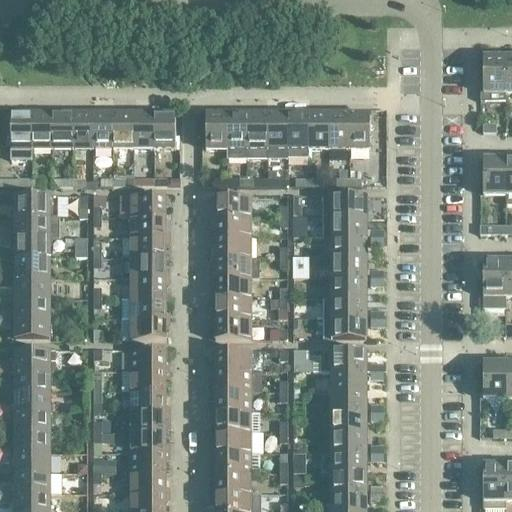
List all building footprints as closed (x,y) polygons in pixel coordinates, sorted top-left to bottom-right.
[(506,96),(506,60),(483,60),(483,95),(480,95),(480,105),(506,105),(506,96)] [(32,153),(32,118),(11,118),(11,153),(32,153)] [(53,153),(53,118),(32,118),(32,153),(53,153)] [(73,153),(73,118),(53,118),(53,153),(73,153)] [(94,153),(94,118),(73,118),(73,153),(94,153)] [(114,153),(114,118),(94,118),(94,153),(114,153)] [(134,153),(134,118),(114,118),(114,153),(134,153)] [(155,153),(155,118),(134,118),(134,153),(155,153)] [(176,153),(176,118),(155,118),(155,153),(176,153)] [(227,153),(227,118),(205,118),(205,149),(202,149),(202,153),(227,153)] [(247,153),(247,118),(227,118),(227,153),(247,153)] [(268,153),(268,118),(247,118),(247,153),(268,153)] [(288,153),(288,118),(268,118),(268,153),(288,153)] [(308,161),(308,153),(308,118),(288,118),(288,153),(288,161),(308,161)] [(329,153),(329,118),(308,118),(308,153),(329,153)] [(349,153),(349,118),(329,118),(329,153),(349,153)] [(371,153),(370,118),(349,118),(349,153),(371,153)] [(496,136),(496,127),(483,127),(483,136),(496,136)] [(506,198),(506,162),(483,162),(483,198),(506,198)] [(32,190),(32,182),(20,182),(20,190),(32,190)] [(45,190),(45,182),(32,182),(32,190),(45,190)] [(73,190),(73,182),(60,182),(60,190),(73,190)] [(86,190),(86,182),(73,182),(73,190),(86,190)] [(114,191),(114,182),(101,182),(101,190),(114,191)] [(126,191),(126,182),(114,182),(114,191),(126,191)] [(155,191),(155,182),(142,182),(142,191),(155,191)] [(167,191),(167,182),(155,182),(155,191),(167,191)] [(227,190),(227,182),(214,182),(214,190),(227,190)] [(240,190),(240,182),(227,182),(227,190),(240,190)] [(268,190),(268,182),(255,182),(255,190),(268,190)] [(280,190),(280,182),(268,182),(268,190),(280,190)] [(308,190),(308,182),(296,182),(296,190),(308,190)] [(321,190),(321,182),(308,182),(308,190),(321,190)] [(349,190),(349,182),(337,182),(337,190),(349,190)] [(362,190),(362,182),(349,182),(349,190),(362,190)] [(58,221),(58,199),(15,199),(15,221),(58,221)] [(87,221),(87,199),(79,199),(79,221),(87,221)] [(302,212),(302,199),(294,199),(294,212),(302,212)] [(366,221),(366,199),(323,199),(323,221),(366,221)] [(166,221),(166,200),(130,200),(130,221),(166,221)] [(251,221),(251,200),(215,200),(215,221),(251,221)] [(102,221),(102,210),(94,210),(94,221),(102,221)] [(288,221),(288,211),(279,211),(279,221),(288,221)] [(60,241),(59,221),(58,221),(15,221),(15,241),(50,241),(60,241)] [(102,231),(102,221),(94,221),(94,231),(102,231)] [(166,242),(166,221),(130,221),(130,242),(166,242)] [(251,241),(251,221),(215,221),(215,241),(251,241)] [(288,232),(288,221),(279,221),(279,232),(288,232)] [(366,241),(366,221),(323,221),(323,241),(331,241),(366,241)] [(506,238),(506,229),(493,229),(493,238),(506,238)] [(0,241),(11,241),(11,233),(0,233),(0,241)] [(0,248),(11,249),(11,241),(0,241),(0,248)] [(50,261),(50,241),(15,241),(15,261),(50,261)] [(251,262),(251,241),(215,241),(215,262),(251,262)] [(366,261),(366,241),(331,241),(331,261),(366,261)] [(383,249),(383,241),(370,241),(370,249),(383,249)] [(166,261),(166,242),(130,242),(122,242),(122,261),(130,261),(166,261)] [(102,261),(102,251),(94,251),(94,261),(102,261)] [(287,262),(287,251),(279,251),(279,262),(287,262)] [(50,282),(50,261),(15,261),(15,282),(50,282)] [(102,272),(102,261),(94,261),(94,272),(102,272)] [(166,282),(166,261),(130,261),(130,282),(166,282)] [(366,282),(366,261),(331,261),(331,282),(366,282)] [(251,282),(251,262),(215,262),(215,282),(251,282)] [(287,273),(287,262),(279,262),(279,273),(287,273)] [(505,300),(505,264),(483,264),(483,312),(506,312),(506,300),(505,300)] [(0,282),(11,282),(11,274),(0,274),(0,282)] [(50,302),(50,282),(15,282),(15,302),(50,302)] [(166,302),(166,282),(130,282),(130,302),(166,302)] [(251,303),(251,282),(215,282),(215,303),(251,303)] [(366,302),(366,282),(331,282),(331,302),(366,302)] [(383,290),(383,282),(370,282),(370,290),(383,290)] [(102,302),(102,292),(94,292),(94,302),(102,302)] [(287,303),(287,292),(279,292),(279,303),(287,303)] [(50,322),(50,302),(15,302),(15,322),(50,322)] [(102,313),(102,302),(94,302),(94,313),(102,313)] [(166,302),(130,302),(122,302),(122,323),(166,323),(166,302)] [(366,322),(366,302),(331,302),(323,302),(323,322),(366,322)] [(251,323),(251,303),(215,303),(215,323),(251,323)] [(287,313),(287,303),(279,303),(279,313),(287,313)] [(0,322),(11,322),(11,315),(0,314),(0,322)] [(0,330),(11,331),(11,322),(0,322),(0,330)] [(50,344),(50,322),(15,322),(15,344),(50,344)] [(366,344),(366,322),(323,322),(323,344),(366,344)] [(383,331),(383,322),(370,322),(370,331),(383,331)] [(166,344),(166,323),(122,323),(122,344),(166,344)] [(251,344),(251,323),(215,323),(215,344),(251,344)] [(496,340),(496,331),(483,331),(483,340),(496,340)] [(102,344),(102,333),(94,333),(94,344),(102,344)] [(287,344),(287,333),(279,333),(279,344),(287,344)] [(62,371),(62,359),(59,356),(55,355),(55,354),(15,354),(15,375),(50,375),(55,375),(59,375),(62,371)] [(101,365),(101,354),(93,354),(93,365),(101,365)] [(166,375),(166,354),(130,354),(130,375),(166,375)] [(251,376),(251,354),(215,354),(215,376),(251,376)] [(288,365),(288,354),(280,354),(280,365),(288,365)] [(366,376),(366,354),(331,354),(331,376),(366,376)] [(506,402),(506,366),(483,366),(483,402),(506,402)] [(0,375),(11,375),(11,368),(0,367),(0,375)] [(383,376),(383,368),(370,368),(370,376),(383,376)] [(0,383),(11,383),(11,375),(0,375),(0,383)] [(50,396),(50,375),(15,375),(15,396),(50,396)] [(166,396),(166,375),(130,375),(130,396),(166,396)] [(251,397),(251,376),(215,376),(215,397),(251,397)] [(366,397),(366,376),(331,376),(331,397),(366,397)] [(101,396),(101,385),(93,385),(93,396),(101,396)] [(288,397),(288,385),(280,385),(280,397),(288,397)] [(50,416),(50,396),(15,396),(15,416),(50,416)] [(101,407),(101,396),(93,396),(93,407),(101,407)] [(166,416),(166,396),(130,396),(130,416),(166,416)] [(251,417),(251,397),(215,397),(215,417),(251,417)] [(288,406),(288,397),(280,397),(280,406),(288,406)] [(366,417),(366,397),(331,397),(331,417),(366,417)] [(0,416),(11,416),(11,408),(0,408),(0,416)] [(50,437),(50,416),(15,416),(15,437),(50,437)] [(166,437),(166,416),(130,416),(130,437),(166,437)] [(251,437),(251,417),(215,417),(215,437),(251,437)] [(366,437),(366,417),(331,417),(331,437),(366,437)] [(102,437),(101,426),(93,426),(93,437),(102,437)] [(288,437),(288,426),(280,426),(280,437),(288,437)] [(506,442),(506,433),(493,433),(493,442),(506,442)] [(50,457),(50,437),(15,437),(15,457),(50,457)] [(102,447),(102,437),(93,437),(93,447),(102,447)] [(166,458),(166,437),(130,437),(130,458),(166,458)] [(251,457),(251,437),(215,437),(215,457),(251,457)] [(288,447),(288,437),(280,437),(280,447),(288,447)] [(366,457),(366,437),(331,437),(331,457),(366,457)] [(0,457),(11,457),(11,449),(0,449),(0,457)] [(0,464),(11,465),(11,457),(0,457),(0,464)] [(50,478),(50,457),(15,457),(15,478),(50,478)] [(260,457),(251,457),(215,457),(215,478),(251,478),(260,478),(260,457)] [(366,478),(366,457),(331,457),(331,478),(366,478)] [(166,477),(166,458),(130,458),(130,477),(166,477)] [(288,478),(288,467),(280,467),(280,478),(288,478)] [(505,511),(505,504),(505,468),(483,468),(482,511),(505,511)] [(87,478),(87,469),(82,469),(78,474),(78,478),(87,478)] [(102,488),(102,477),(93,477),(93,488),(102,488)] [(166,498),(166,477),(130,477),(130,498),(166,498)] [(50,498),(50,478),(15,478),(15,498),(50,498)] [(251,498),(251,478),(215,478),(215,498),(251,498)] [(288,488),(288,478),(280,478),(280,488),(288,488)] [(366,498),(366,478),(331,478),(331,498),(366,498)] [(303,490),(303,479),(293,479),(293,490),(303,490)] [(0,505),(11,506),(11,498),(0,497),(0,505)] [(49,511),(50,498),(15,498),(14,511),(49,511)] [(165,511),(166,498),(130,498),(129,511),(165,511)] [(251,511),(251,498),(215,498),(215,511),(251,511)] [(366,511),(366,498),(331,498),(331,511),(366,511)] [(383,506),(383,498),(370,498),(370,506),(383,506)]
